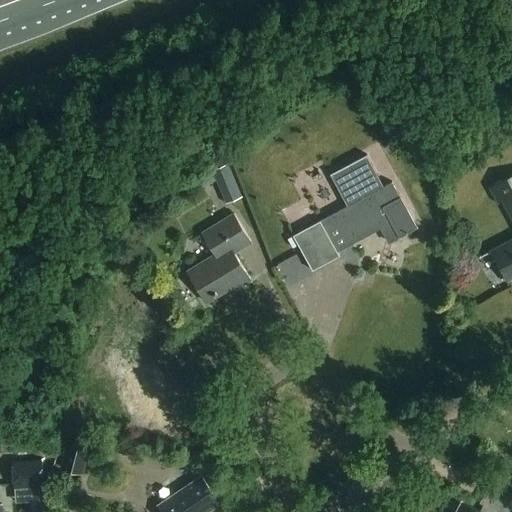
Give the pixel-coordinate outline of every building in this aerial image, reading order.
[(291,116),(296,126),(321,114),(316,104),(291,116)] [(231,163),(215,170),(229,203),(245,197),(231,163)] [(211,172),(198,181),(203,189),(216,180),(211,172)] [(511,176),(491,188),(499,202),(503,200),(511,216),(511,239),(492,251),(510,282),(511,281),(511,176)] [(319,221),(294,235),(311,266),(336,253),(351,244),(358,241),(356,237),(379,225),(389,244),(399,238),(417,228),(391,182),(384,186),(347,206),(319,221)] [(251,242),(234,214),(202,233),(215,255),(188,271),(205,300),(233,283),(236,288),(251,279),(234,252),(251,242)] [(154,336),(127,348),(137,370),(130,373),(142,398),(130,403),(146,436),(148,442),(173,430),(158,399),(174,392),(159,360),(164,357),(154,336)] [(94,434),(71,428),(60,468),(83,474),(94,434)] [(41,461),(14,463),(15,487),(43,485),(41,461)] [(206,511),(220,503),(203,477),(159,506),(162,511),(206,511)] [(491,482),(480,504),(484,506),(480,511),(462,502),(457,511),(509,511),(511,506),(511,503),(504,500),(509,491),(491,482)] [(74,511),(95,511),(98,507),(56,491),(52,504),(74,511)]
